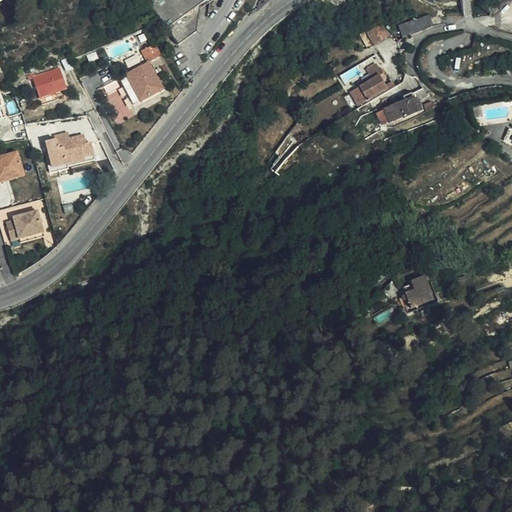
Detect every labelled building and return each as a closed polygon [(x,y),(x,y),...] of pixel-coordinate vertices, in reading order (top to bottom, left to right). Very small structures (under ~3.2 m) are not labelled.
[(146,0),(179,45),(196,33),(201,5),(208,0),(146,0)] [(433,27),(429,17),(399,27),(403,38),(433,27)] [(365,32),(374,47),(375,46),(390,39),(384,25),(383,25),(365,32)] [(147,60),(153,72),(162,67),(156,55),(147,60)] [(366,71),(372,80),(379,76),(382,74),(376,65),(366,71)] [(33,79),(40,98),(55,93),(67,89),(59,68),(32,77),(32,76),(27,77),(28,80),(33,79)] [(162,90),(153,72),(130,83),(140,101),(162,90)] [(388,92),(396,87),(393,83),(392,83),(385,86),(379,76),(372,80),(351,93),(358,106),(386,89),(388,92)] [(415,101),(429,94),(423,89),(412,94),(415,101)] [(55,93),(40,98),(42,105),(58,100),(55,93)] [(439,103),(429,94),(415,101),(412,94),(388,105),(389,109),(384,111),(386,113),(389,122),(390,123),(403,117),(404,119),(439,103)] [(382,125),(389,122),(386,113),(378,116),(382,125)] [(84,136),(69,139),(64,140),(63,139),(56,140),(46,143),(52,168),(94,157),(90,143),(86,145),(84,136)] [(18,153),(0,158),(0,177),(23,171),(18,153)] [(23,171),(0,177),(0,183),(25,177),(23,171)] [(15,221),(6,224),(11,242),(20,239),(44,233),(38,212),(14,218),(15,221)] [(454,233),(454,231),(454,229),(453,227),(451,225),(449,225),(446,225),(444,226),(443,228),(442,230),(442,232),(443,235),(444,236),(446,237),(449,237),(451,237),(453,235),(454,233)] [(45,237),(44,233),(20,239),(21,244),(45,237)] [(412,308),(433,300),(423,277),(412,282),(415,291),(406,295),(412,308)]
